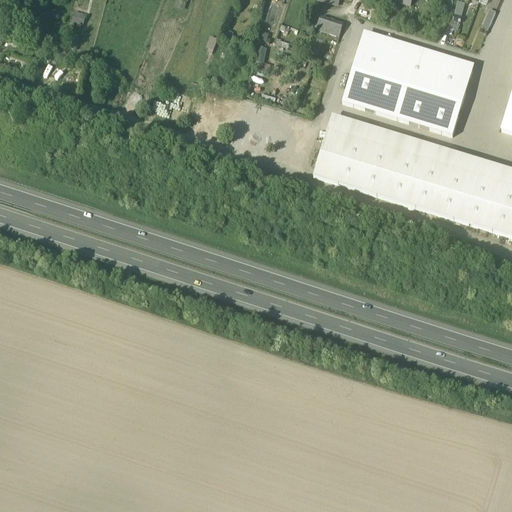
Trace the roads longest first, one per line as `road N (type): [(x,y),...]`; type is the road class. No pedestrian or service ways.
road 1 (motorway): [(511,356),(0,190)]
road 2 (motorway): [(0,214),(511,378)]
road 3 (track): [(0,78),(302,171),(356,0)]
road 4 (track): [(349,22),(482,61)]
